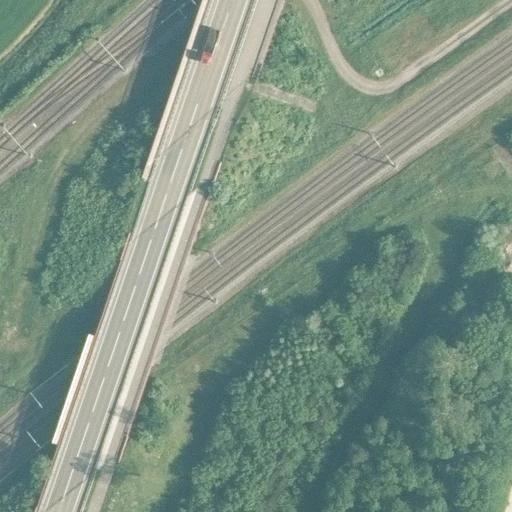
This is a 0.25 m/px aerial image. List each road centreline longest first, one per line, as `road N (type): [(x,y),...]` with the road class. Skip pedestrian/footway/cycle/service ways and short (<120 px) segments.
road 1 (secondary): [(64,511),(238,0)]
road 2 (track): [(8,357),(70,163),(259,0)]
road 3 (track): [(306,0),(342,73),(375,96),(410,84),(511,11)]
